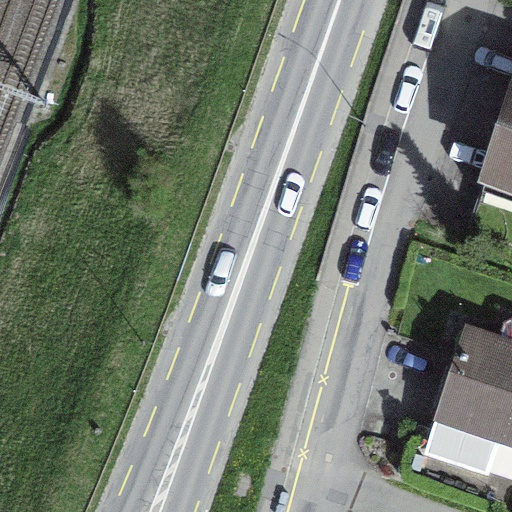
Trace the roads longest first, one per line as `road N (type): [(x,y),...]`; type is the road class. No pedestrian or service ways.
road 1 (primary): [(154,511),(338,0)]
road 2 (unclassified): [(472,0),(319,479)]
